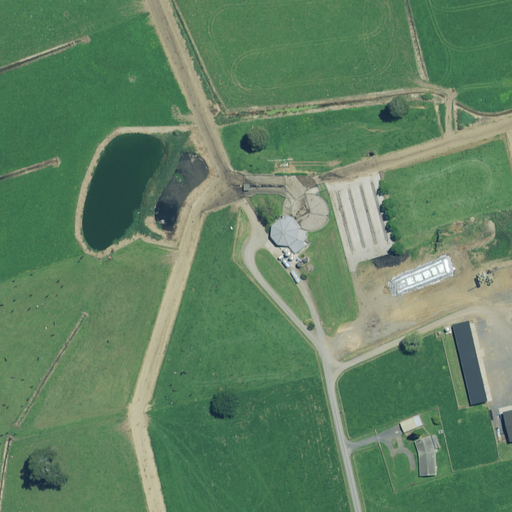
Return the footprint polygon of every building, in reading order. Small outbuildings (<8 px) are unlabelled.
[(289,250),(290,249),(296,256),(306,248),(304,244),(306,242),(306,233),(299,233),(302,232),(292,220),(291,221),(281,223),(274,229),(272,241),(279,249),(289,250)] [(450,276),(443,260),(381,285),(381,284),(373,287),(379,304),(450,276)] [(482,294),(477,281),(454,289),(452,283),(444,286),(450,302),(473,294),(474,296),(482,294)] [(449,305),(443,286),(437,288),(443,307),(449,305)] [(510,341),(503,314),(499,315),(499,314),(503,313),(502,307),(489,310),(497,344),(510,341)] [(474,338),(469,320),(453,325),(458,342),(474,338)] [(511,348),(497,351),(498,357),(500,356),(504,384),(511,382),(511,348)] [(423,425),(419,416),(401,424),(405,433),(423,425)] [(441,448),(437,435),(415,442),(419,454),(420,454),(421,476),(437,476),(436,453),(438,452),(437,449),(441,448)]
